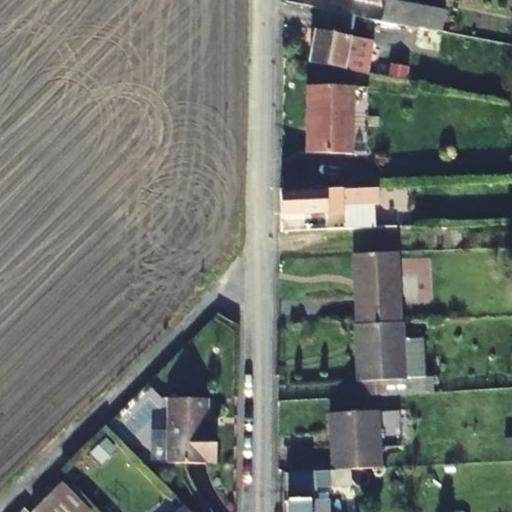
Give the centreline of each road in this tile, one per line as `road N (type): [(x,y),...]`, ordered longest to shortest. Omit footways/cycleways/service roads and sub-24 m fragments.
road 1 (residential): [(261,247),(0,507)]
road 2 (residential): [(261,247),(258,511)]
road 3 (residential): [(269,0),(261,247)]
